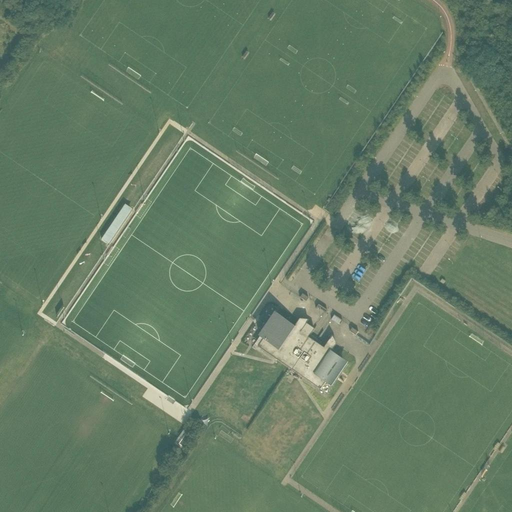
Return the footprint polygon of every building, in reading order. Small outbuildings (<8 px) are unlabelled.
[(124,204),(100,239),(108,244),(132,209),(124,204)] [(299,320),(293,328),(274,316),(259,338),(263,340),(258,348),(291,371),(311,341),(300,333),(308,321),(299,320)] [(341,321),(334,316),(332,319),(339,324),(341,321)] [(328,385),(343,362),(330,353),(336,345),(331,337),(323,349),(311,341),(291,371),(320,390),(325,382),(328,385)] [(181,431),(176,443),(182,445),(187,434),(181,431)]
